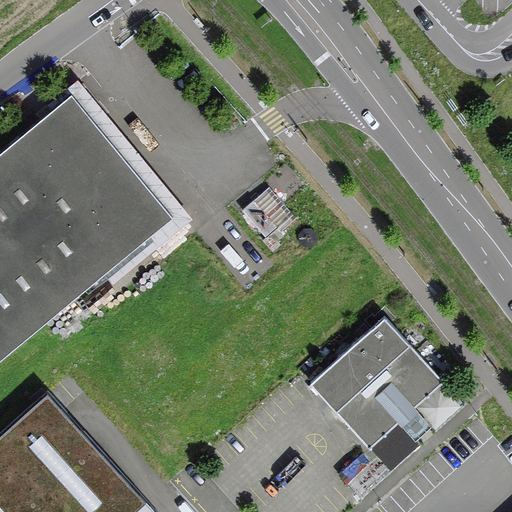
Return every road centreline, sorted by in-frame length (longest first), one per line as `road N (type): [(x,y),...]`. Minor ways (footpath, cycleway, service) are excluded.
road 1 (unclassified): [(511,274),(294,0)]
road 2 (residential): [(110,0),(0,82)]
